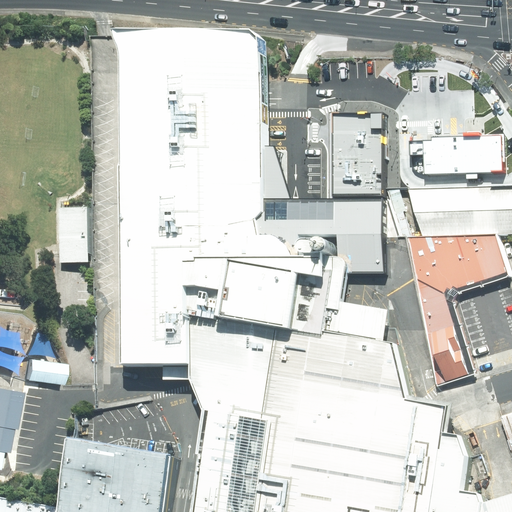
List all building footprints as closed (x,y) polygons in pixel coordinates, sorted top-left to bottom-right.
[(280,243),(269,243),(265,225),(272,218),(272,46),(265,39),(127,39),(127,61),(128,369),(196,369),(196,382),(198,386),(207,408),(210,415),(213,416),(198,511),(511,511),(511,498),(509,499),(499,503),(488,506),(485,497),(468,495),(473,466),(468,440),(452,437),(457,410),(415,405),(403,347),(391,346),(396,315),(377,312),(358,308),(350,307),(356,273),(356,271),(356,269),(355,268),(355,266),(354,265),(352,264),(349,263),(339,262),(337,263),(337,261),(338,261),(339,261),(340,260),(342,260),(343,258),(344,257),(344,256),(344,254),(344,253),(344,252),(344,251),(343,250),(343,249),(342,248),(341,248),(340,247),(338,247),(336,247),(317,247),(316,247),(315,247),(314,247),(313,248),(312,249),(311,250),(311,251),(310,253),(310,255),(311,256),(311,258),(312,259),(314,260),(316,261),(318,261),(318,264),(302,263),(298,253),(291,246),(280,243)] [(333,212),(333,242),(375,243),(412,240),(402,213),(394,191),(412,190),(423,190),(422,118),(422,103),(369,103),(369,125),(334,126),(333,212)] [(494,178),(474,179),(475,189),(495,188),(494,178)] [(412,240),(440,385),(477,374),(457,304),(461,294),(511,278),(511,274),(501,238),(511,237),(511,187),(495,188),(475,189),(423,190),(412,190),(426,239),(412,240)] [(96,210),(64,209),(64,262),(96,262),(96,210)] [(64,364),(27,359),(24,381),(61,386),(64,364)] [(0,478),(2,479),(18,391),(0,388),(0,478)] [(29,388),(13,474),(57,482),(72,396),(29,388)] [(511,415),(503,418),(511,446),(511,415)] [(63,509),(0,498),(0,511),(172,511),(181,460),(74,440),(63,509)]
